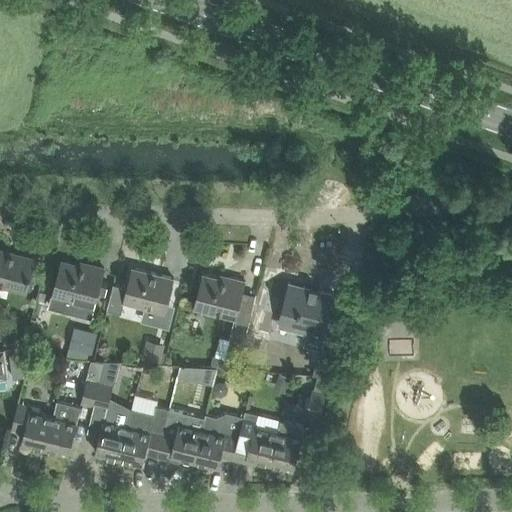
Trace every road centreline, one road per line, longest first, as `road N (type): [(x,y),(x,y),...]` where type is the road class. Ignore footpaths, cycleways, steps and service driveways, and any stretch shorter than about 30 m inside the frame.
road 1 (tertiary): [(511,130),(158,0)]
road 2 (residential): [(372,206),(269,216),(0,207)]
road 3 (residential): [(255,505),(74,506),(0,485)]
road 4 (residential): [(511,504),(255,505)]
